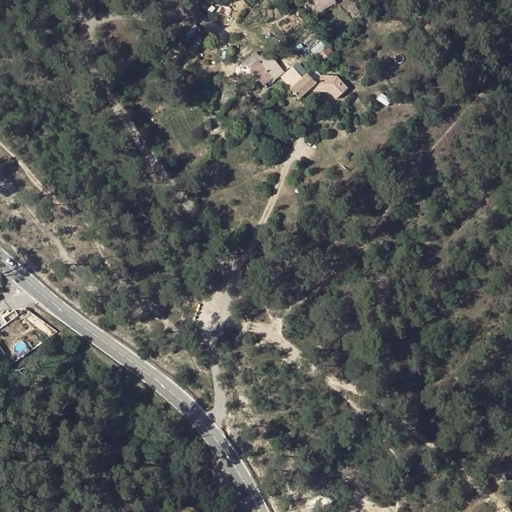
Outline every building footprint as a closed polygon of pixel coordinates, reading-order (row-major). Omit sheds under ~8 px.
[(310,0),(313,5),(315,4),(321,13),(336,4),(332,0),(310,0)] [(353,15),(358,12),(354,6),(349,10),(353,15)] [(265,65),(256,54),(244,64),(264,87),(272,81),(275,84),(285,75),(272,59),(265,65)] [(314,61),(317,65),(325,58),(321,54),(314,61)] [(195,90),(200,83),(188,74),(183,81),(195,90)] [(290,89),(300,99),(309,91),(331,94),(337,101),(349,91),(338,79),(323,79),(316,84),(307,74),(290,89)]
